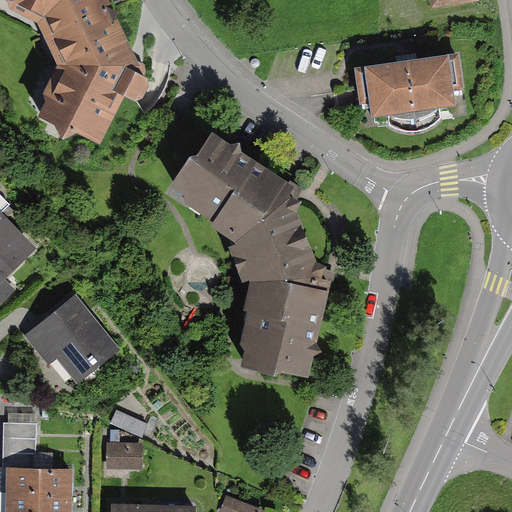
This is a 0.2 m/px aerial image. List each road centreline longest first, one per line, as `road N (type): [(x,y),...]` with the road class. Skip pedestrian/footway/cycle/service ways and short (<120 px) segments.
road 1 (residential): [(406,200),(394,223),(361,395),(318,511)]
road 2 (residential): [(406,200),(242,90),(158,0)]
road 3 (secondary): [(511,227),(475,377)]
